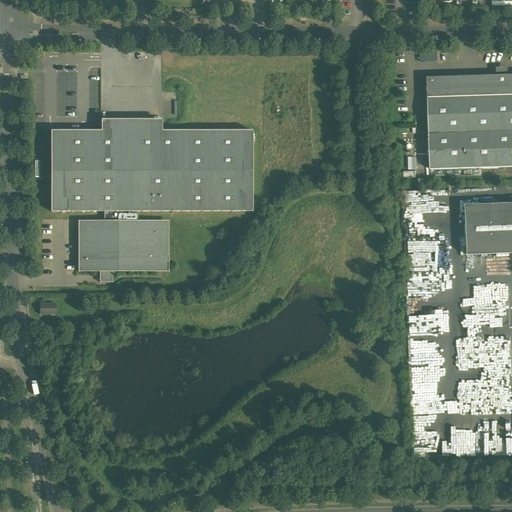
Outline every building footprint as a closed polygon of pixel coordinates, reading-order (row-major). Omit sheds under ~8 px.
[(511,75),(508,75),(507,68),(496,68),(497,76),(427,78),(428,99),(511,95),(511,75)] [(511,95),(428,99),(430,170),(511,167),(511,95)] [(251,132),(52,132),(52,131),(51,131),(51,132),(52,211),(51,211),(51,212),(52,212),(104,212),(138,212),(251,211),(251,212),(252,212),(252,211),(251,211),(251,132),(252,132),(252,131),(251,131),(251,132)] [(511,203),(465,206),(467,256),(511,253),(511,203)] [(138,212),(104,212),(104,222),(79,222),(79,221),(78,221),(78,222),(79,222),(79,271),(78,271),(78,272),(79,272),(100,272),(112,272),(156,272),(157,272),(157,271),(156,271),(156,222),(157,222),(157,221),(156,221),(156,222),(138,222),(138,212)] [(168,221),(157,221),(157,222),(156,222),(156,271),(157,271),(157,272),(168,272),(168,221)] [(112,272),(100,272),(100,282),(112,282),(112,272)] [(54,306),(39,306),(39,309),(39,315),(39,317),(54,317),(54,306)]
